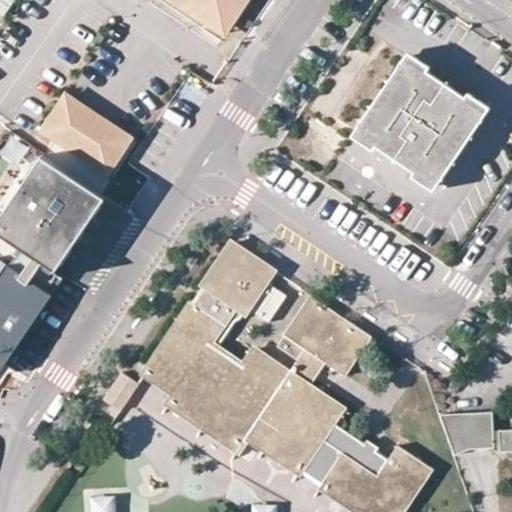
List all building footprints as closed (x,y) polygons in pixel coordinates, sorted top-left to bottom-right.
[(174,0),(207,22),(210,18),(221,25),(222,23),(228,14),(234,18),(245,2),(242,0),(174,0)] [(210,18),(207,22),(224,33),(234,18),(228,14),(222,23),(221,25),(210,18)] [(407,57),(357,130),(437,184),(486,110),(407,57)] [(68,94),(62,103),(112,136),(117,127),(68,94)] [(112,136),(62,103),(44,129),(102,168),(114,151),(120,155),(131,136),(117,127),(112,136)] [(13,136),(0,153),(25,171),(37,154),(13,136)] [(108,172),(120,155),(114,151),(102,168),(108,172)] [(93,219),(30,176),(0,219),(0,231),(23,247),(0,280),(0,361),(61,272),(58,270),(93,219)] [(0,372),(101,224),(93,219),(58,270),(61,272),(0,361),(0,372)] [(190,305),(147,370),(176,389),(170,398),(241,445),(245,439),(254,426),(270,436),(264,444),(366,511),(403,511),(433,469),(397,445),(389,458),(377,450),(365,442),(330,419),(338,406),(310,387),(302,382),(320,357),(327,362),(346,375),(355,362),(345,356),(362,330),(315,298),(290,337),(305,347),(289,372),(249,346),(239,361),(211,343),(227,318),(240,321),(273,270),(232,243),(204,285),(210,289),(196,310),(190,305)] [(204,285),(190,305),(196,310),(210,289),(204,285)] [(284,333),(290,337),(315,298),(310,295),(284,333)] [(372,336),(362,330),(345,356),(355,362),(372,336)] [(327,362),(320,357),(302,382),(310,387),(327,362)] [(139,384),(122,373),(104,400),(121,411),(139,384)] [(493,446),(491,410),(439,413),(453,452),(476,446),(493,446)] [(254,426),(245,439),(261,449),(264,444),(270,436),(254,426)] [(511,429),(498,430),(498,447),(503,452),(511,451),(511,429)] [(367,438),(365,442),(377,450),(379,446),(367,438)] [(511,511),(511,494),(499,496),(499,511),(511,511)] [(116,511),(116,496),(91,497),(91,511),(116,511)]
